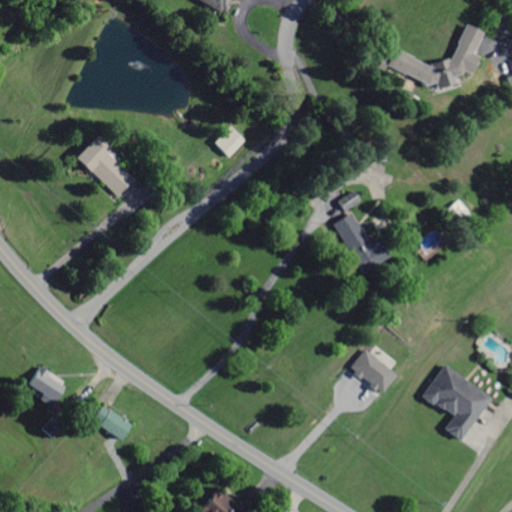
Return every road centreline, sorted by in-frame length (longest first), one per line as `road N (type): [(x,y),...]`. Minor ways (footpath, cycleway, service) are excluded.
road 1 (secondary): [(342,511),(114,360),(0,247)]
road 2 (residential): [(70,323),(289,138),(299,108),(286,44),(306,0)]
road 3 (residential): [(229,189),(169,230),(121,281)]
